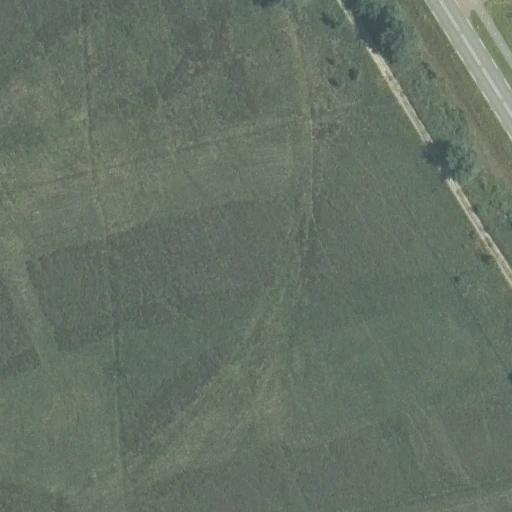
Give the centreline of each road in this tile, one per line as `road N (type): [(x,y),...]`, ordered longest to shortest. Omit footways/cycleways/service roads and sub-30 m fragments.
road 1 (track): [(511,285),(337,0)]
road 2 (primary): [(511,128),(432,0)]
